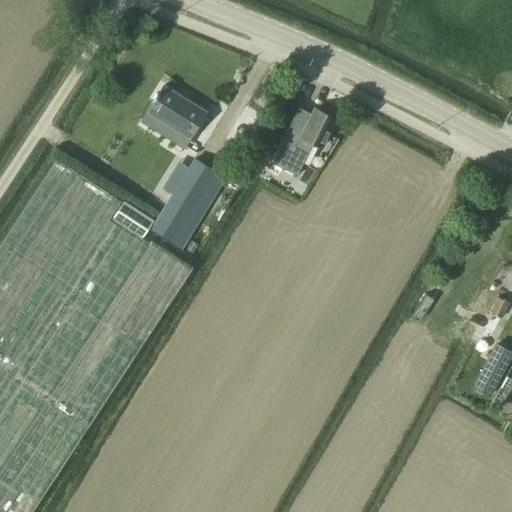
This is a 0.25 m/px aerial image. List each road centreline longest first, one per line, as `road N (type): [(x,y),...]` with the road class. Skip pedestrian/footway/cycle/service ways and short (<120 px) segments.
road 1 (secondary): [(511,152),(193,0)]
road 2 (unclassified): [(0,187),(123,0)]
